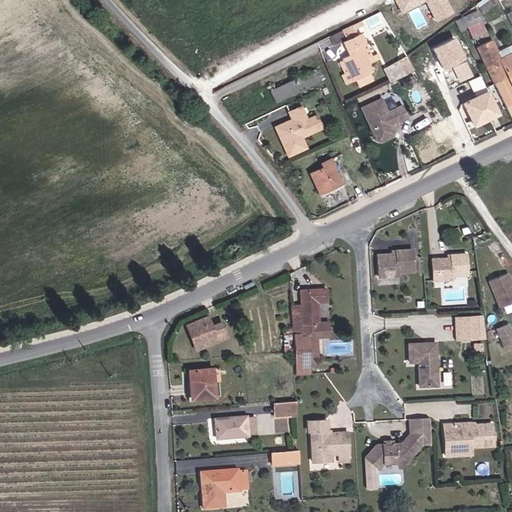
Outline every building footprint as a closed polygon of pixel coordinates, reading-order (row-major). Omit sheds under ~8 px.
[(446,0),(395,0),(404,15),(426,3),(436,23),(453,14),(446,0)] [(470,11),(477,28),(490,23),(481,5),(470,11)] [(364,15),(351,21),(356,30),(368,24),(364,15)] [(368,24),(356,30),(353,31),(361,46),(352,51),(364,71),(381,61),(369,38),(376,35),(370,23),(368,24)] [(494,65),(511,52),(511,44),(501,50),(498,43),(492,31),(480,36),(494,65)] [(511,36),(498,43),(501,50),(511,44),(511,36)] [(456,37),(434,48),(446,71),(468,60),(456,37)] [(499,75),(511,69),(511,52),(494,65),(499,75)] [(408,54),(384,67),(392,81),(416,68),(408,54)] [(468,62),(454,68),(460,83),(474,77),(468,62)] [(323,64),(270,90),(274,99),(326,71),(323,64)] [(511,97),(511,96),(511,69),(499,75),(511,97)] [(372,72),(357,79),(360,86),(375,78),(372,72)] [(390,89),(369,99),(385,133),(405,124),(401,114),(416,108),(410,95),(396,101),(390,89)] [(489,91),(463,103),(475,129),(501,116),(489,91)] [(331,117),(322,99),(312,103),(309,96),(297,102),(300,109),(284,118),(294,137),(301,134),(305,143),(316,137),(311,128),(331,117)] [(301,134),(294,137),(298,146),(305,143),(301,134)] [(327,180),(337,175),(335,171),(346,167),(338,146),(328,150),(331,156),(319,161),(327,180)] [(335,171),(337,175),(348,170),(346,167),(335,171)] [(400,256),(400,262),(395,262),(381,262),(381,281),(400,281),(400,277),(415,276),(415,256),(400,256)] [(469,259),(454,259),(454,264),(448,264),(434,264),(434,285),(454,285),(454,280),(469,280),(469,259)] [(511,304),(511,281),(509,273),(492,280),(503,308),(511,304)] [(298,368),(316,368),(315,341),(330,341),(330,326),(323,326),(323,303),(332,303),(332,293),(304,293),(306,341),(298,341),(298,368)] [(199,347),(222,337),(216,322),(209,325),(206,318),(182,328),(188,340),(195,337),(199,347)] [(481,343),(481,321),(462,321),(462,343),(481,343)] [(505,348),(511,345),(511,336),(511,333),(511,332),(511,325),(511,324),(498,329),(505,348)] [(195,337),(188,340),(192,350),(199,347),(195,337)] [(438,391),(436,347),(410,349),(411,366),(420,366),(421,392),(438,391)] [(316,368),(298,368),(298,378),(316,377),(316,368)] [(209,397),(208,369),(184,370),(186,398),(209,397)] [(295,421),(295,407),(274,409),(274,422),(295,421)] [(250,441),(250,422),(217,425),(218,440),(240,439),(240,442),(250,441)] [(326,436),(325,424),(306,425),(306,436),(311,436),(312,467),(330,467),(331,460),(339,460),(339,468),(349,468),(348,440),(337,440),(338,444),(330,444),(329,436),(326,436)] [(430,426),(410,427),(410,441),(401,451),(391,451),(386,451),(386,469),(393,469),(399,463),(405,468),(422,451),(431,450),(430,426)] [(447,464),(457,464),(456,455),(473,454),(497,453),(496,433),(477,434),(472,434),(471,430),(444,431),(447,464)] [(386,469),(386,451),(381,451),(374,451),(364,463),(377,476),(383,469),(386,469)] [(456,455),(457,464),(474,463),(473,454),(456,455)] [(297,458),(275,459),(275,472),(297,470),(297,458)] [(399,474),(405,468),(399,463),(393,469),(399,474)] [(229,481),(229,479),(192,481),(194,511),(214,511),(213,500),(230,499),(229,481)] [(238,481),(229,481),(230,499),(239,499),(238,481)]
